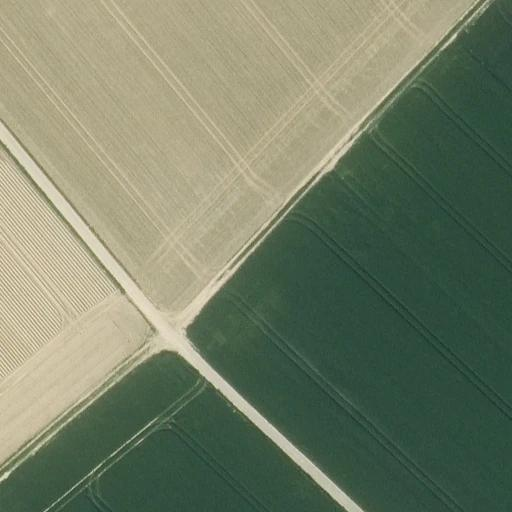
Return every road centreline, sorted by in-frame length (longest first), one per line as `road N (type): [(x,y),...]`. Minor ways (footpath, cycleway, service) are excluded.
road 1 (track): [(489,0),(171,342),(0,484)]
road 2 (track): [(350,511),(181,353),(0,133)]
